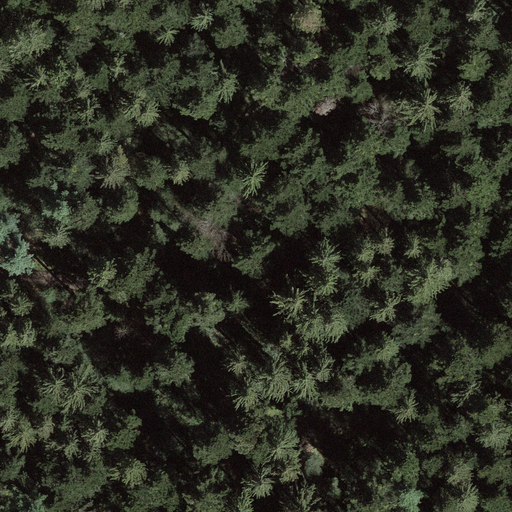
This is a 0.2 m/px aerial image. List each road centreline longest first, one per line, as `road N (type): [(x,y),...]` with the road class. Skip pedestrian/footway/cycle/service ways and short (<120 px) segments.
road 1 (track): [(511,173),(168,284),(0,268)]
road 2 (track): [(376,0),(304,73),(188,217),(168,284)]
